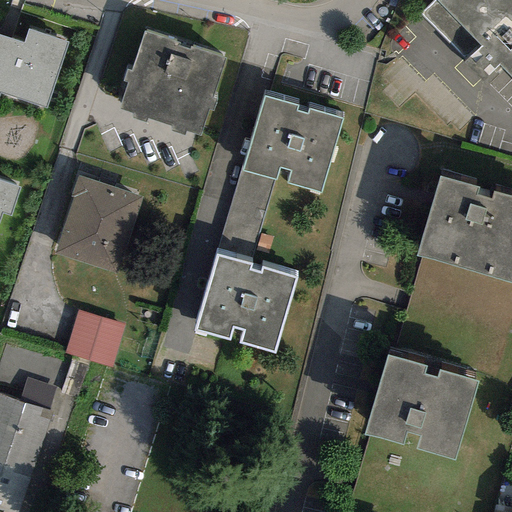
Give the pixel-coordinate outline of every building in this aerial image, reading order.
[(511,0),(434,0),(422,12),(482,73),(499,57),(511,69),(511,0)] [(224,47),(145,20),(131,61),(126,59),(121,72),(126,73),(118,95),(198,122),(224,47)] [(0,86),(1,83),(45,98),(65,34),(29,22),(25,35),(0,26),(0,86)] [(298,95),(265,84),(242,159),(276,170),(281,157),(292,160),(288,171),(319,181),(341,108),(309,99),(307,105),(296,101),(298,95)] [(478,170),(440,159),(416,240),(511,267),(511,179),(495,175),(492,183),(475,179),(478,170)] [(73,190),(53,246),(113,267),(139,191),(75,169),(68,189),(73,190)] [(19,177),(0,170),(0,207),(1,205),(8,207),(19,177)] [(234,192),(230,220),(251,223),(256,195),(234,192)] [(254,253),(216,241),(192,320),(227,330),(232,314),(245,318),(241,332),(273,342),(296,265),(261,255),(259,262),(252,260),(254,253)] [(123,323),(79,309),(66,351),(109,365),(123,323)] [(424,350),(389,339),(366,414),(456,442),(480,364),(438,351),(435,362),(422,358),(424,350)] [(26,373),(22,391),(48,396),(52,379),(26,373)] [(20,511),(55,410),(0,391),(0,511),(20,511)]
